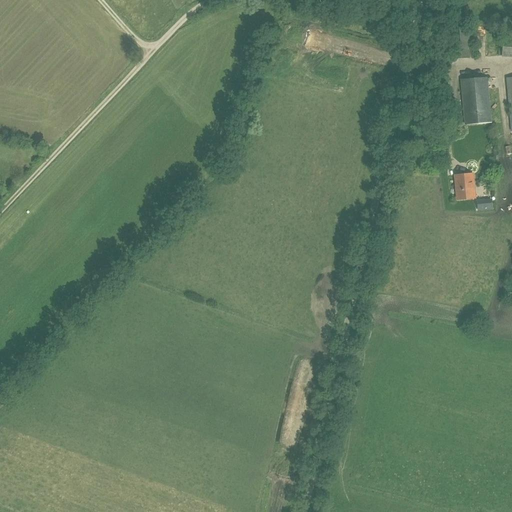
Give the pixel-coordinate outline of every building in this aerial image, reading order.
[(471,27),(447,29),(449,59),(472,58),(471,27)] [(511,30),(503,30),(502,57),(511,57),(511,30)] [(465,125),(491,122),(487,78),(461,80),(465,125)] [(474,198),(472,174),(455,176),(457,199),(474,198)] [(491,201),(476,202),(477,211),(492,210),(491,201)]
